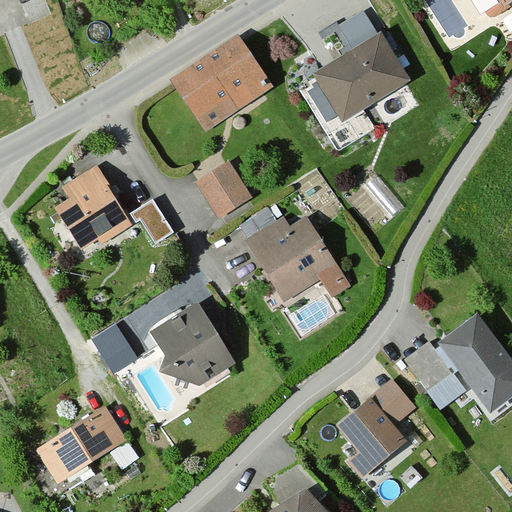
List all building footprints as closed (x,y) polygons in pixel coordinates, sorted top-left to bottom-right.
[(351,48),(316,70),(348,119),(408,81),(362,10),(337,26),(351,48)] [(241,40),(174,84),(205,132),(273,88),(241,40)] [(71,197),(58,206),(84,245),(98,236),(103,242),(135,222),(111,185),(118,181),(102,157),(62,183),(71,197)] [(230,159),(194,181),(218,218),(253,196),(230,159)] [(155,194),(135,205),(155,239),(175,227),(155,194)] [(269,207),(240,225),(286,297),(320,276),(333,296),(353,282),(313,213),(294,223),(286,212),(277,217),(269,207)] [(203,302),(153,333),(204,386),(243,360),(203,302)] [(511,353),(480,311),(442,341),(497,413),(511,401),(511,353)] [(112,369),(139,354),(118,317),(91,333),(112,369)] [(441,404),(467,385),(432,335),(405,354),(441,404)] [(392,376),(338,424),(364,450),(349,460),(364,480),(405,446),(405,433),(398,425),(419,406),(392,376)] [(107,405),(38,449),(60,484),(129,440),(107,405)] [(278,508),(273,511),(338,511),(322,494),(332,486),(303,457),(265,479),(285,504),(278,508)]
